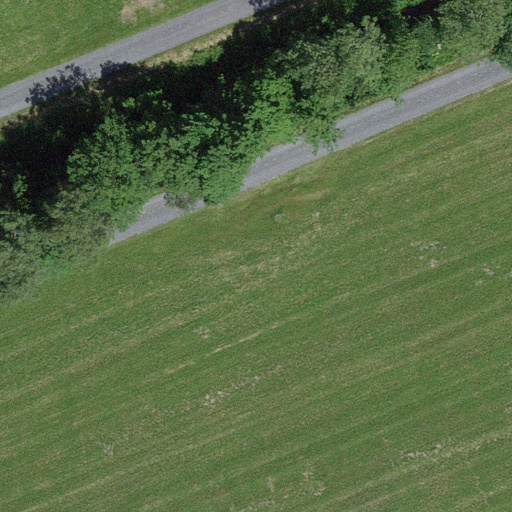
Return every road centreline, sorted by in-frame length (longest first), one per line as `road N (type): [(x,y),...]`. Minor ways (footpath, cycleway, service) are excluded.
road 1 (track): [(0,278),(511,67)]
road 2 (track): [(263,0),(0,104)]
